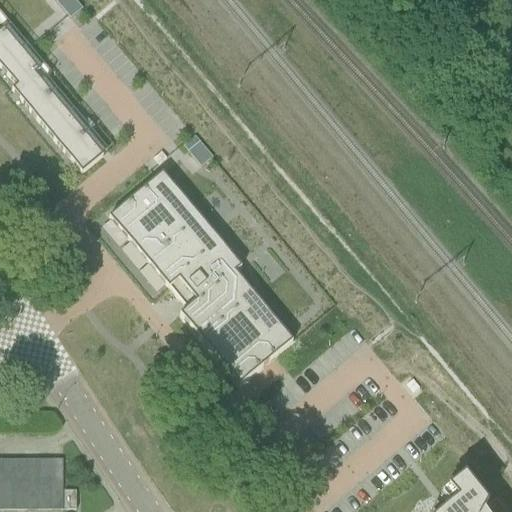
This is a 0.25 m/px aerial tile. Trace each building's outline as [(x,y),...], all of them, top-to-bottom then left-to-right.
[(72,0),(51,0),(67,18),(69,21),(81,10),(72,0)] [(2,31),(0,33),(0,70),(15,89),(11,93),(81,176),(101,159),(34,78),(38,74),(2,31)] [(199,144),(186,154),(199,170),(211,160),(212,159),(199,144)] [(161,176),(108,220),(185,312),(179,317),(181,319),(239,388),(291,344),(234,275),(240,270),(161,176)] [(13,487),(12,462),(0,462),(0,487),(13,487)] [(25,487),(25,462),(12,462),(13,487),(25,487)] [(37,487),(37,462),(25,462),(25,487),(37,487)] [(49,487),(49,462),(37,462),(37,487),(49,487)] [(49,487),(62,487),(61,462),(49,462),(49,487)] [(441,499),(441,500),(435,504),(433,506),(430,511),(508,511),(496,496),(484,506),(482,507),(461,482),(441,499)] [(12,511),(13,487),(0,487),(0,511),(12,511)] [(25,511),(25,487),(13,487),(12,511),(25,511)] [(37,511),(37,487),(25,487),(25,511),(37,511)] [(49,511),(49,487),(37,487),(37,511),(49,511)] [(61,511),(62,487),(49,487),(49,511),(61,511)] [(63,493),(62,511),(74,511),(75,493),(63,493)]
